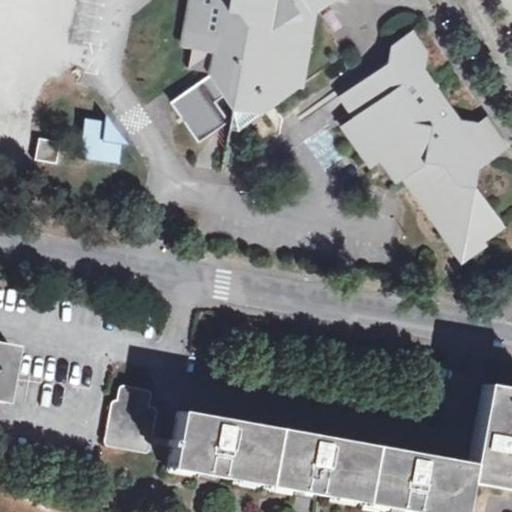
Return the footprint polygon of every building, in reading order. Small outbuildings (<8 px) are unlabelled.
[(197,0),(190,38),(199,40),(220,45),(218,65),(218,68),(181,98),(212,137),(228,125),(224,120),(237,108),(225,94),(234,86),(243,97),(230,163),(238,164),(242,143),(245,142),(249,123),(307,82),(317,26),(320,6),(316,0),(197,0)] [(477,142),(480,117),(470,117),(434,63),(437,46),(422,25),(400,39),(394,58),(348,90),(359,108),(348,116),(380,164),(392,156),(406,179),(412,175),(470,260),(495,243),(493,239),(511,226),(511,222),(485,182),(489,167),(481,156),(484,152),(477,142)] [(220,45),(199,40),(195,61),(218,65),(220,45)] [(119,119),(94,115),(89,154),(128,158),(129,133),(119,119)] [(66,159),(69,138),(47,134),(43,155),(66,159)] [(0,396),(7,397),(19,340),(0,335),(0,396)] [(158,386),(131,381),(127,384),(125,396),(121,396),(118,401),(111,438),(113,442),(150,449),(155,449),(158,446),(165,407),(163,403),(159,403),(161,394),(161,390),(158,386)] [(511,389),(491,385),(477,464),(409,451),(301,430),(219,414),(184,408),(180,436),(175,435),(174,442),(178,443),(175,463),(428,511),(466,511),(472,484),(511,489),(511,389)]
